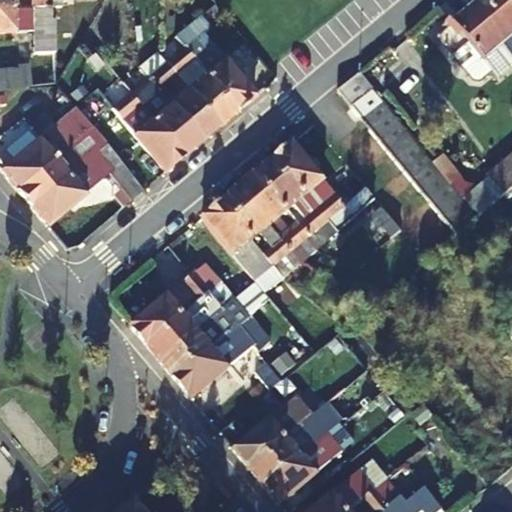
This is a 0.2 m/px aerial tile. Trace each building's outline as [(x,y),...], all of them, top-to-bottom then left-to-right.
[(30,0),(31,9),(45,9),(44,0),(0,0),(0,9),(12,9),(11,0),(30,0)] [(44,0),(45,9),(54,8),(62,8),(61,0),(44,0)] [(511,38),(511,11),(502,0),(485,0),(454,27),(484,62),(511,38)] [(511,0),(502,0),(511,11),(511,0)] [(0,32),(11,32),(35,31),(36,53),(56,52),(54,8),(45,9),(31,9),(12,9),(0,9),(0,32)] [(36,53),(35,31),(11,32),(11,40),(19,39),(19,51),(25,57),(35,57),(36,53)] [(193,60),(204,74),(235,112),(254,96),(202,33),(183,48),(193,60)] [(511,59),(511,38),(484,62),(494,74),(511,59)] [(193,60),(183,48),(163,65),(215,128),(235,112),(204,74),(194,83),(182,68),(193,60)] [(199,142),(215,128),(163,65),(147,78),(199,142)] [(0,92),(30,86),(28,70),(0,73),(0,92)] [(139,104),(151,119),(182,156),(199,142),(147,78),(130,92),(139,104)] [(350,109),(370,93),(361,82),(341,98),(350,109)] [(139,104),(130,92),(110,108),(163,172),(182,156),(151,119),(143,127),(130,111),(139,104)] [(378,104),(370,93),(350,109),(358,120),(378,104)] [(387,114),(378,104),(358,120),(367,130),(387,114)] [(396,125),(387,114),(367,130),(376,141),(396,125)] [(1,170),(16,189),(54,158),(69,145),(78,137),(63,119),(1,170)] [(404,135),(396,125),(376,141),(385,151),(404,135)] [(412,145),(404,135),(385,151),(393,161),(412,145)] [(30,207),(93,155),(78,137),(69,145),(75,152),(60,165),(54,158),(16,189),(30,207)] [(334,237),(354,220),(343,207),(292,144),(272,160),(325,225),(334,237)] [(141,191),(105,145),(93,155),(30,207),(47,226),(108,175),(128,200),(141,191)] [(422,157),(412,145),(393,161),(402,173),(422,157)] [(511,156),(488,176),(506,196),(511,191),(511,156)] [(430,167),(422,157),(402,173),(410,183),(430,167)] [(272,160),(254,176),(285,215),(293,208),(306,223),(298,230),(306,241),(308,239),(325,225),(272,160)] [(439,177),(430,167),(410,183),(419,193),(439,177)] [(254,176),(238,189),(269,228),(285,215),(254,176)] [(448,188),(439,177),(419,193),(428,204),(448,188)] [(456,198),(448,188),(428,204),(437,215),(456,198)] [(238,189),(219,205),(251,244),(260,236),(273,252),(264,259),(272,269),(291,254),(282,244),(269,228),(238,189)] [(376,201),(365,189),(343,207),(354,220),(376,201)] [(495,205),(486,196),(468,210),(477,221),(494,206),(495,205)] [(465,209),(456,198),(437,215),(445,225),(465,209)] [(245,248),(251,244),(219,205),(202,219),(255,284),(272,269),(264,259),(258,264),(245,248)] [(378,231),(370,238),(380,250),(401,232),(381,208),(368,219),(378,231)] [(474,220),(465,209),(445,225),(454,236),(474,220)] [(308,239),(318,251),(334,237),(325,225),(308,239)] [(291,254),(301,266),(318,251),(308,239),(306,241),(291,254)] [(301,266),(291,254),(272,269),(283,282),(301,266)] [(222,284),(206,265),(194,275),(210,294),(222,284)] [(146,347),(184,315),(181,311),(195,300),(199,304),(210,294),(194,275),(130,327),(146,347)] [(223,311),(235,300),(222,284),(210,294),(223,311)] [(153,301),(145,293),(125,310),(132,319),(153,301)] [(489,293),(466,311),(475,323),(498,304),(489,293)] [(192,324),(184,315),(146,347),(161,363),(223,311),(210,294),(199,304),(206,312),(192,324)] [(235,300),(223,311),(238,329),(250,319),(235,300)] [(228,339),(239,331),(238,329),(223,311),(161,363),(176,382),(213,351),(205,341),(219,329),(228,339)] [(254,348),(239,331),(228,339),(235,348),(220,360),(213,351),(176,382),(191,401),(254,348)] [(225,378),(204,396),(212,406),(233,389),(225,378)] [(311,417),(295,398),(233,450),(248,469),(311,417)] [(326,434),(338,424),(324,406),(311,417),(326,434)] [(315,443),(326,434),(311,417),(248,469),(263,487),(301,455),(315,443)] [(326,434),(332,442),(344,432),(342,429),(338,424),(326,434)] [(342,453),(332,442),(326,434),(315,443),(323,453),(309,465),(301,455),(263,487),(279,506),(342,453)] [(310,511),(348,511),(363,500),(374,491),(358,472),(310,511)] [(365,511),(383,511),(388,509),(374,491),(363,500),(370,508),(365,511)] [(401,498),(388,509),(391,511),(410,511),(412,511),(406,504),(401,498)]
